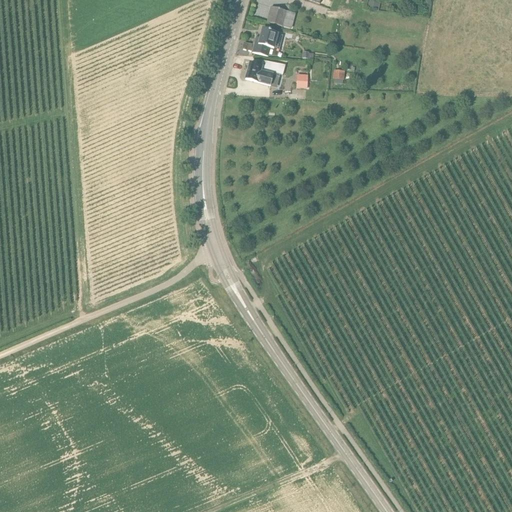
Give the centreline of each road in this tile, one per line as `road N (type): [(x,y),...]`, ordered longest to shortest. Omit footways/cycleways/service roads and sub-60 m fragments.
road 1 (tertiary): [(387,511),(256,326),(217,251)]
road 2 (tertiary): [(217,251),(202,164),(238,0)]
road 3 (unclassified): [(0,355),(168,283),(217,251)]
road 4 (track): [(210,511),(345,453)]
